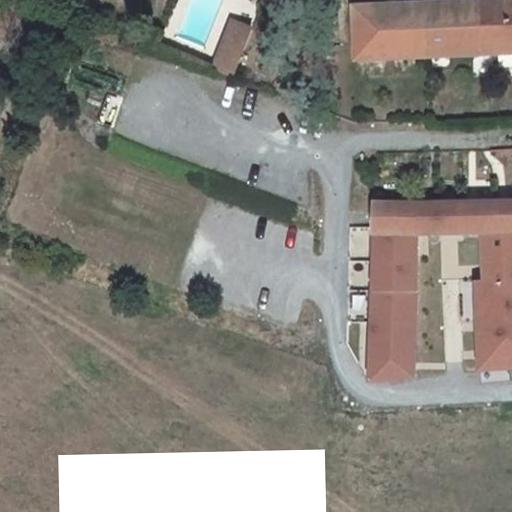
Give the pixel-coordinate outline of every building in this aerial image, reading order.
[(480,3),(425,5),(427,56),(511,53),(511,0),(490,2),(491,9),(480,10),(480,3)] [(490,2),(480,3),(480,10),(491,9),(490,2)] [(355,29),(395,58),(427,56),(425,5),(355,7),(355,29)] [(257,38),(238,27),(215,71),(235,81),(257,38)] [(359,67),(388,63),(358,41),(359,67)] [(511,206),(374,207),(375,264),(377,383),(420,380),(415,240),(483,240),(488,284),(491,314),(480,315),(485,374),(511,371),(511,206)] [(480,315),(491,314),(488,284),(476,285),(480,315)]
